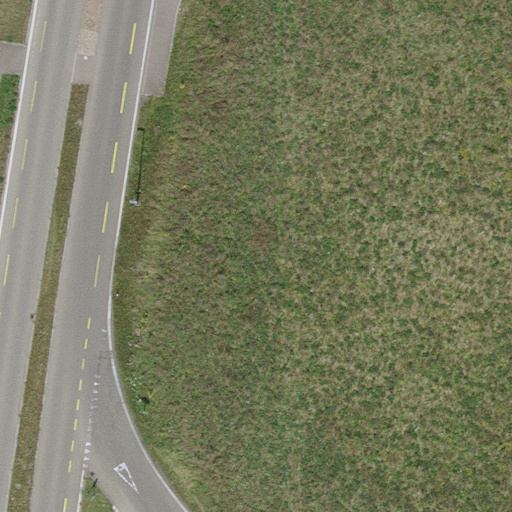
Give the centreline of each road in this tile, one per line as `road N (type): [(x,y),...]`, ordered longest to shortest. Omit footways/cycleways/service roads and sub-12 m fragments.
road 1 (secondary): [(95,0),(42,350)]
road 2 (motorway): [(155,511),(97,418),(42,350)]
road 3 (secondary): [(42,350),(19,511)]
